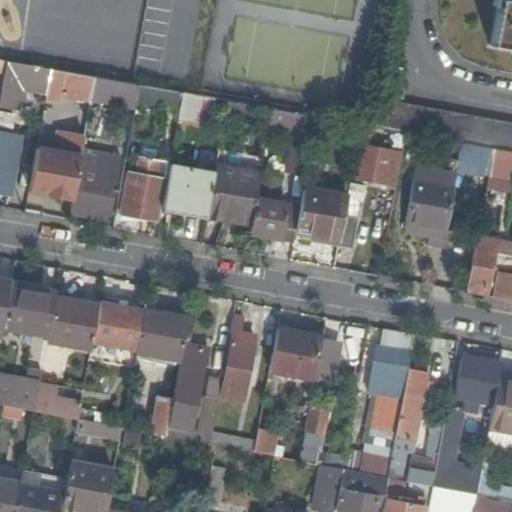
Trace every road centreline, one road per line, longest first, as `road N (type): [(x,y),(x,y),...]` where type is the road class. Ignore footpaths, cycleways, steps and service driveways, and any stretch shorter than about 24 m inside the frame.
road 1 (residential): [(0,235),(511,330)]
road 2 (residential): [(511,96),(413,78),(402,44),(410,0)]
